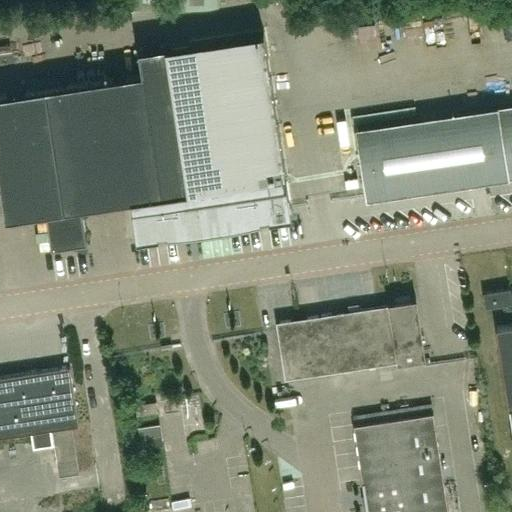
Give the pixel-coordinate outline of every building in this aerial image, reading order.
[(45,87),(0,93),(0,186),(5,216),(45,210),(50,246),(57,244),(86,240),(81,204),(131,197),(137,236),(159,233),(159,231),(166,230),(167,232),(184,231),(184,228),(199,226),(200,229),(231,225),(261,218),(261,216),(269,214),(269,216),(291,213),(287,183),(284,183),(283,176),(286,175),(264,31),(165,46),(165,44),(138,49),(142,72),(45,87)] [(349,51),(357,83),(368,80),(361,48),(349,51)] [(341,83),(352,82),(351,54),(340,54),(341,83)] [(367,197),(511,174),(511,103),(357,127),(367,197)] [(486,306),(511,302),(509,288),(484,292),(486,306)] [(277,323),(285,376),(398,359),(398,360),(424,356),(415,297),(388,301),(389,303),(276,321),(277,323)] [(511,323),(496,326),(509,407),(511,406),(511,323)] [(52,428),(72,424),(78,424),(69,365),(0,375),(0,435),(31,431),(34,447),(53,444),(50,428),(52,428)] [(157,411),(156,401),(135,404),(136,414),(157,411)] [(354,423),(353,423),(367,511),(448,511),(433,411),(432,411),(354,423)] [(163,445),(163,444),(159,423),(138,426),(142,448),(163,445)] [(72,424),(52,428),(59,475),(80,472),(72,424)]
